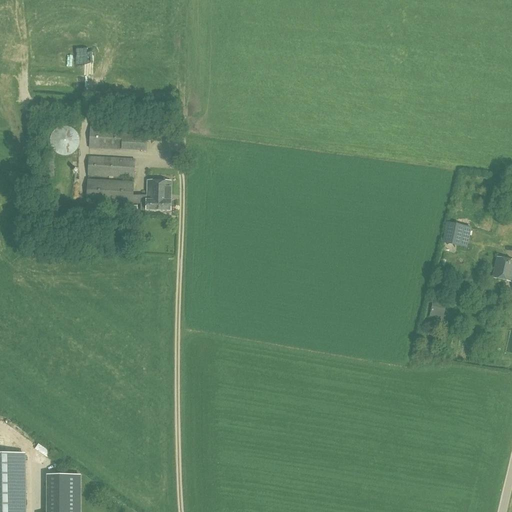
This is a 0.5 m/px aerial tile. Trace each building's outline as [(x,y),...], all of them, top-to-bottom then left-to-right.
[(76,151),(78,148),(80,144),(80,140),(79,136),(77,132),(74,129),(71,127),(67,126),(63,126),(59,128),(55,130),(53,133),(51,137),(51,141),(52,145),(53,149),(56,152),(60,154),(64,155),(68,155),(72,154),(76,151)] [(122,129),(91,127),(90,149),(121,150),(122,129)] [(87,176),(135,179),(135,160),(89,157),(87,176)] [(86,202),(134,205),(134,182),(87,180),(86,202)] [(141,211),(146,211),(171,212),(171,182),(147,181),(146,204),(141,204),(141,211)] [(469,228),(451,225),(447,224),(443,243),(467,248),(471,229),(469,228)] [(493,278),(511,282),(511,261),(497,258),(493,278)] [(430,315),(443,318),(447,306),(433,302),(430,315)] [(20,511),(27,511),(27,447),(1,447),(1,511),(10,511),(10,508),(20,508),(20,511)] [(79,511),(79,481),(79,476),(73,476),(47,476),(47,511),(79,511)]
